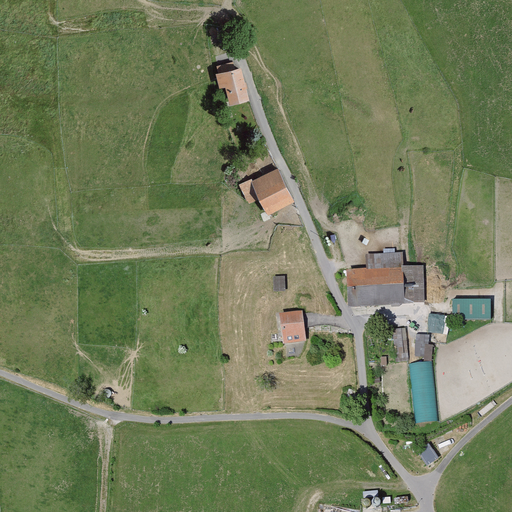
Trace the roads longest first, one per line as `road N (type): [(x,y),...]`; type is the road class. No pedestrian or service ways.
road 1 (residential): [(427,511),(374,439),(354,330),(327,283),(240,54)]
road 2 (track): [(374,439),(311,418),(111,420),(0,373)]
road 3 (track): [(425,507),(436,476),(470,435),(511,403)]
